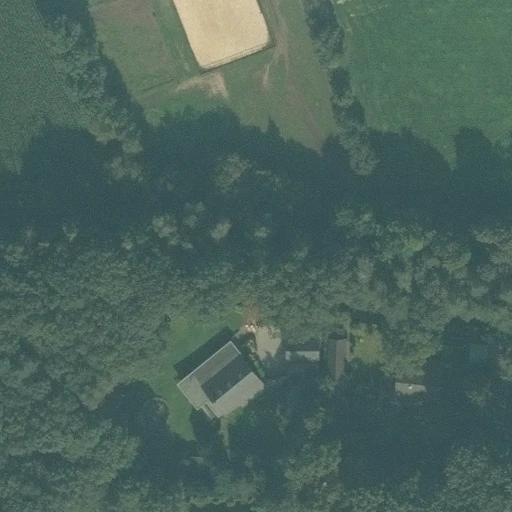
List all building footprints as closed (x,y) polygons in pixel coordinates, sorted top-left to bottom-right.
[(320,360),(320,333),(287,333),(287,360),(320,360)] [(337,338),(334,388),(343,389),(344,386),(347,386),(350,341),(346,340),(346,338),(337,338)] [(491,340),(488,368),(497,369),(499,341),(491,340)] [(249,397),(267,383),(238,346),(198,378),(210,393),(206,396),(219,413),(223,409),(224,411),(246,394),(249,397)] [(438,398),(440,378),(442,363),(401,358),(399,380),(382,378),(380,399),(397,401),(397,398),(422,401),(422,396),(438,398)]
